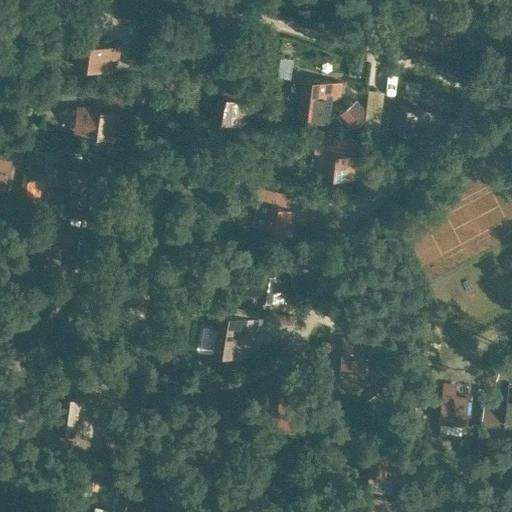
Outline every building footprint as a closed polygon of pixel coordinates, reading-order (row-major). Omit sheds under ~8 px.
[(423,30),(409,28),(407,41),(428,44),(428,43),(448,46),(452,22),(425,18),(423,30)] [(184,38),(184,62),(212,61),(212,49),(220,48),(220,36),(184,38)] [(79,66),(106,70),(108,58),(116,59),(118,47),(82,42),(79,66)] [(305,76),(301,101),(299,117),(326,121),(330,92),(339,93),(340,81),(305,76)] [(77,130),(88,132),(116,135),(117,123),(126,124),(128,111),(101,108),(103,95),(95,94),(93,107),(81,106),(77,130)] [(214,119),(241,123),(243,110),(251,112),(253,100),(217,95),(214,119)] [(357,99),(340,113),(353,129),(363,120),(365,109),(357,99)] [(394,128),(422,133),(424,121),(432,123),(435,111),(399,104),(394,128)] [(324,172),(351,177),(353,164),(361,166),(363,154),(328,148),(324,172)] [(180,178),(208,182),(210,170),(218,171),(220,159),(184,154),(180,178)] [(58,191),(85,195),(87,182),(96,183),(97,171),(61,167),(58,191)] [(306,211),(270,202),(265,226),(269,227),(268,237),(285,240),(287,231),(291,232),(294,220),(303,222),(306,211)] [(155,239),(182,243),(184,230),(192,232),(194,220),(158,215),(155,239)] [(36,251),(63,254),(65,242),(73,243),(75,231),(39,226),(36,251)] [(261,270),(246,267),(242,292),(257,294),(257,295),(284,299),(286,286),(295,288),(297,276),(261,271),(261,270)] [(120,299),(148,302),(149,289),(157,290),(159,278),(123,275),(120,299)] [(214,351),(241,356),(243,344),(252,345),(256,318),(220,313),(214,351)] [(338,369),(363,372),(366,344),(354,343),(355,335),(343,333),(338,369)] [(437,363),(439,350),(423,348),(422,361),(437,363)] [(438,421),(463,424),(467,397),(454,395),(456,387),(444,385),(438,421)] [(484,393),(481,418),(503,421),(511,421),(511,385),(508,385),(506,401),(496,400),(496,395),(484,393)] [(275,427),(299,431),(303,403),(290,401),(291,393),(279,391),(275,427)] [(57,429),(85,433),(86,421),(95,422),(96,410),(60,405),(57,429)] [(207,456),(232,458),(234,431),(222,430),(222,421),(210,420),(207,456)] [(368,472),(395,476),(397,464),(405,465),(407,453),(394,451),(394,444),(378,442),(377,449),(371,448),(368,472)] [(117,471),(109,509),(121,511),(142,511),(144,504),(153,506),(155,494),(148,492),(151,479),(117,471)]
